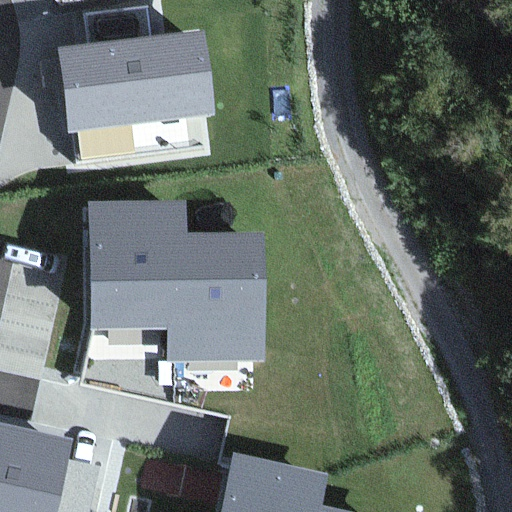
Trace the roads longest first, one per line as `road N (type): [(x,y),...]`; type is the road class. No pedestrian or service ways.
road 1 (unclassified): [(337,0),(337,70),(355,144),(457,354),(507,511)]
road 2 (residential): [(0,394),(214,445)]
